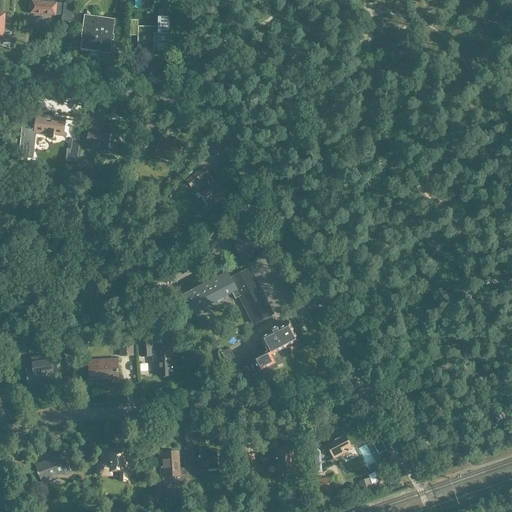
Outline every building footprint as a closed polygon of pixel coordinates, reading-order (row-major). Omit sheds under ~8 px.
[(63,15),(65,0),(31,0),(30,13),(56,16),(56,15),(63,15)] [(66,2),(64,20),(73,22),(75,4),(66,2)] [(0,38),(4,39),(5,32),(10,32),(11,21),(5,20),(6,15),(0,14),(0,38)] [(110,52),(114,21),(85,16),(82,38),(83,38),(81,49),(97,51),(97,52),(101,53),(101,51),(110,52)] [(158,17),(158,29),(155,29),(155,28),(139,28),(139,50),(154,50),(154,47),(158,47),(157,53),(169,45),(170,17),(158,17)] [(37,116),(36,118),(23,116),(18,157),(33,159),(36,133),(54,135),(54,133),(64,135),(66,119),(37,116)] [(122,136),(119,135),(120,128),(103,125),(102,130),(89,128),(86,148),(100,150),(100,146),(117,149),(118,144),(120,144),(122,136)] [(147,149),(150,139),(143,136),(140,146),(147,149)] [(161,138),(160,139),(155,137),(153,144),(158,146),(156,152),(176,159),(182,141),(176,139),(174,143),(161,138)] [(71,150),(70,161),(77,162),(79,140),(72,140),(71,150)] [(93,162),(78,159),(76,175),(78,176),(78,180),(85,181),(86,176),(91,177),(93,162)] [(192,188),(196,193),(198,191),(210,208),(219,200),(217,198),(223,193),(213,179),(212,180),(209,175),(204,168),(186,181),(192,188)] [(246,226),(230,234),(242,257),(257,249),(246,226)] [(254,324),(273,314),(249,268),(231,278),(228,272),(225,274),(220,263),(212,268),(217,278),(178,298),(187,316),(237,290),(254,324)] [(259,332),(266,347),(294,335),(287,320),(259,332)] [(171,339),(184,337),(183,330),(170,331),(171,339)] [(141,357),(153,356),(153,362),(157,362),(158,376),(173,375),(172,347),(154,348),(153,338),(140,339),(141,357)] [(134,355),(132,339),(129,339),(130,343),(119,344),(120,356),(134,355)] [(73,357),(71,341),(63,343),(63,347),(56,348),(58,359),(73,357)] [(235,357),(230,348),(221,352),(226,362),(235,357)] [(33,358),(34,366),(26,367),(29,386),(59,382),(56,363),(52,363),(51,355),(33,358)] [(117,359),(97,360),(88,360),(89,377),(110,376),(110,379),(118,378),(117,359)] [(2,399),(8,398),(4,372),(0,379),(0,389),(2,399)] [(325,433),(322,434),(335,459),(341,456),(338,450),(351,443),(349,441),(352,440),(347,428),(344,430),(341,424),(334,428),(333,426),(324,431),(325,433)] [(368,435),(370,439),(378,435),(376,431),(368,435)] [(297,445),(288,446),(288,449),(273,450),(273,458),(276,458),(276,459),(277,459),(278,476),(279,478),(280,479),(282,479),(284,479),(286,478),(286,476),(286,474),(296,474),(296,465),(299,465),(297,445)] [(322,472),(320,448),(309,449),(311,473),(322,472)] [(193,451),(193,462),(186,463),(186,468),(187,481),(196,480),(195,469),(216,468),(216,450),(193,451)] [(186,468),(179,468),(178,452),(161,453),(161,467),(161,477),(175,477),(175,487),(187,486),(187,481),(186,468)] [(108,454),(108,462),(103,462),(100,464),(99,471),(103,474),(109,474),(109,470),(121,470),(121,481),(127,481),(127,454),(108,454)] [(66,461),(60,463),(59,458),(36,466),(41,481),(55,476),(56,477),(64,474),(65,475),(70,473),(66,461)] [(316,480),(322,495),(332,491),(327,477),(316,480)] [(361,481),(364,493),(374,490),(370,478),(361,481)] [(0,505),(10,501),(3,484),(0,485),(0,505)] [(153,494),(143,495),(145,508),(155,506),(153,494)]
